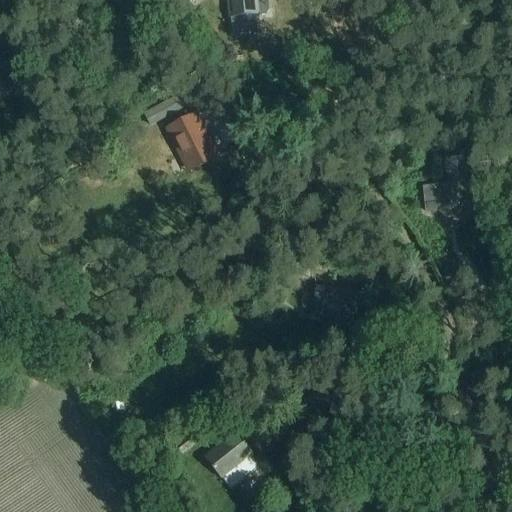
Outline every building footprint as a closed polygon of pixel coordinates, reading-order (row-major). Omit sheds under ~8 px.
[(227,0),(230,21),(232,21),(233,32),(260,29),(259,18),(262,17),(259,0),(227,0)] [(0,102),(23,84),(0,55),(0,102)] [(142,115),(148,127),(180,111),(173,98),(142,115)] [(216,159),(195,115),(164,130),(185,174),(216,159)] [(444,161),(446,185),(436,186),(436,188),(424,190),(426,214),(438,213),(438,214),(445,218),(458,217),(463,211),(462,200),(467,200),(464,159),(444,161)] [(251,292),(255,270),(243,268),(240,290),(251,292)] [(359,294),(328,289),(328,288),(318,286),(315,299),(325,301),(321,321),(353,327),(359,294)] [(222,481),(252,457),(255,455),(236,433),(212,453),(213,454),(206,459),(222,481)] [(188,437),(187,438),(183,434),(174,442),(177,446),(175,447),(182,457),(196,447),(188,437)]
